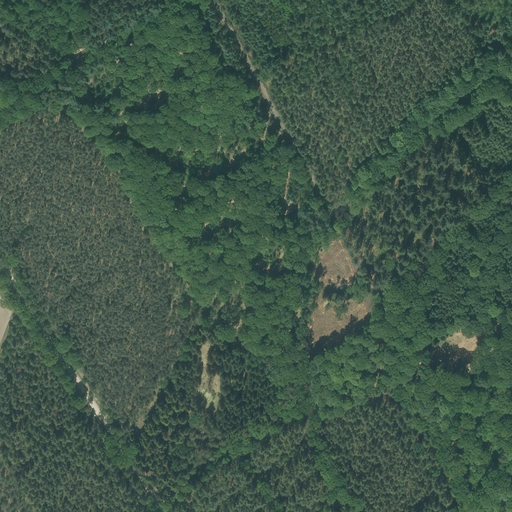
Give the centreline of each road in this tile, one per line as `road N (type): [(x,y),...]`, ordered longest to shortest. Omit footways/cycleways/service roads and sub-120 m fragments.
road 1 (track): [(26,87),(99,141),(203,309),(258,342),(280,371),(296,367)]
road 2 (unclassified): [(162,511),(0,264)]
road 3 (unclassified): [(172,0),(0,102)]
road 4 (track): [(124,454),(203,309)]
